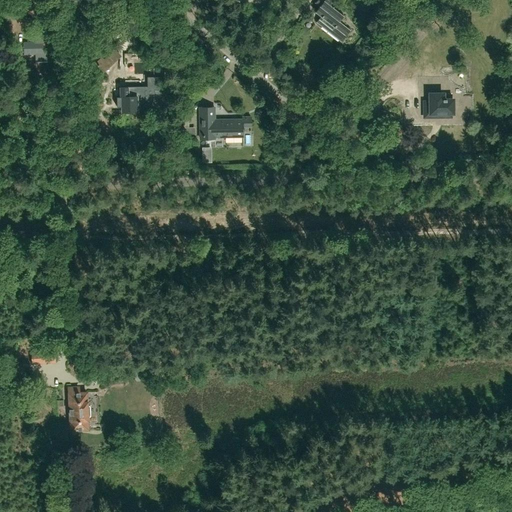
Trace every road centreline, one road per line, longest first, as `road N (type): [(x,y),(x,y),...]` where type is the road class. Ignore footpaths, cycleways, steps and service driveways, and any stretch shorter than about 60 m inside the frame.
road 1 (track): [(55,229),(511,225)]
road 2 (residential): [(0,185),(364,182)]
road 3 (residential): [(364,182),(354,155),(165,0)]
road 4 (residential): [(364,182),(511,181)]
road 5 (track): [(389,511),(511,484)]
